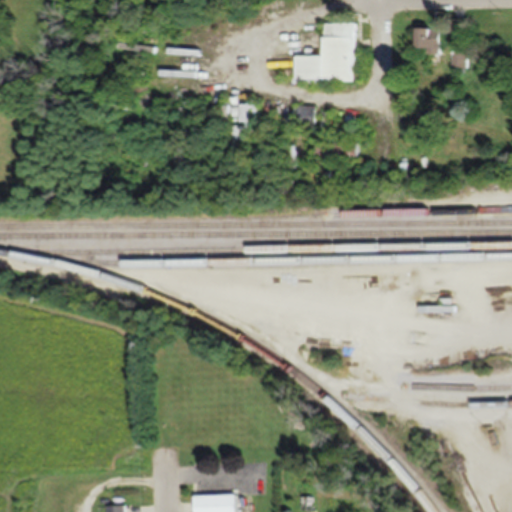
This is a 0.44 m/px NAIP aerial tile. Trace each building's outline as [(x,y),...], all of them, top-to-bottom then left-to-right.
[(357,81),(357,23),(327,23),(327,55),(299,55),(300,82),(357,81)] [(443,53),(443,28),(419,28),(419,53),(443,53)] [(122,47),(155,52),(156,47),(122,42),(122,47)] [(455,67),(466,67),(466,53),(455,53),(455,67)] [(300,106),(300,125),(319,125),(319,106),(300,106)] [(248,124),(237,124),(237,156),(248,156),(248,124)] [(198,511),(242,511),(242,494),(199,495),(198,511)]
